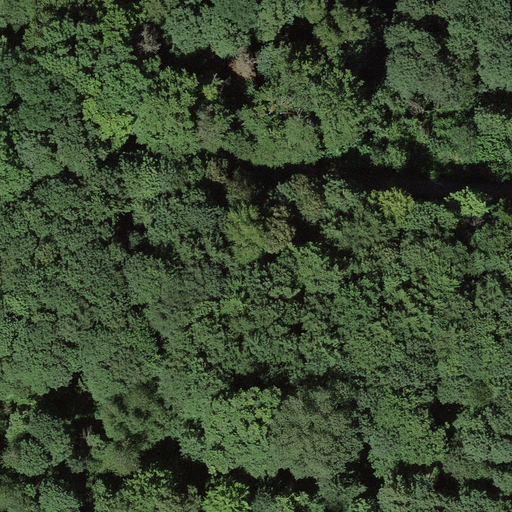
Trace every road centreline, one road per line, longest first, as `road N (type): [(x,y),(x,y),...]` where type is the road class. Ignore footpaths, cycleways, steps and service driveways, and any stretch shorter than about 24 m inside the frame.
road 1 (track): [(0,407),(238,469),(369,466),(511,503)]
road 2 (track): [(511,192),(176,156),(53,185),(0,209)]
